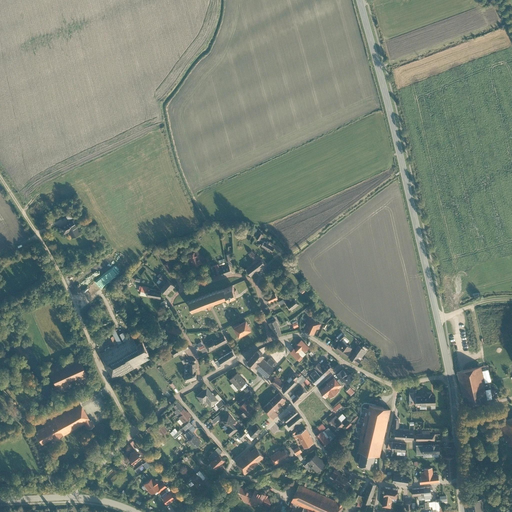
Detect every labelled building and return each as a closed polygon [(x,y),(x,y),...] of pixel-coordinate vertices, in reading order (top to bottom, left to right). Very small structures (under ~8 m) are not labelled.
[(72,219),(59,225),(64,234),(68,231),(71,237),(80,232),(72,219)] [(260,240),(263,234),(258,231),(255,237),(260,240)] [(264,242),(262,246),(267,249),(266,250),(271,253),(274,248),(264,242)] [(197,249),(186,254),(192,266),(200,262),(198,257),(201,256),(197,249)] [(255,257),(251,251),(247,254),(252,260),(255,257)] [(74,278),(77,282),(116,258),(113,253),(74,278)] [(261,259),(247,269),(251,276),(262,268),(261,268),(265,265),(261,259)] [(174,269),(169,262),(163,265),(168,273),(174,269)] [(216,270),(211,272),(214,279),(223,276),(220,267),(219,264),(214,266),(216,270)] [(232,273),(229,264),(220,267),(223,276),(232,273)] [(171,289),(175,285),(162,274),(159,278),(161,280),(171,289)] [(155,284),(167,294),(171,289),(161,280),(159,283),(157,282),(155,284)] [(225,287),(189,301),(194,311),(207,306),(208,309),(212,307),(211,305),(229,297),(230,299),(238,295),(235,286),(226,290),(225,287)] [(160,298),(162,291),(157,290),(157,289),(150,287),(149,293),(148,296),(160,298)] [(275,294),(267,297),(269,302),(277,299),(275,294)] [(298,305),(292,297),(284,304),(290,312),(298,305)] [(322,322),(308,317),(303,330),(313,333),(315,328),(319,330),(322,322)] [(251,329),(246,320),(234,326),(239,335),(251,329)] [(281,334),(276,320),(271,322),(276,336),(281,334)] [(176,337),(180,332),(172,326),(168,332),(176,337)] [(227,341),(224,335),(214,341),(212,337),(204,342),(209,351),(227,341)] [(133,336),(99,354),(112,378),(152,357),(150,355),(144,344),(143,341),(137,344),(133,336)] [(309,347),(301,338),(295,344),(297,346),(294,349),(293,348),(289,352),(296,359),(300,355),(297,352),(301,348),(305,352),(309,347)] [(186,339),(169,349),(174,356),(190,346),(186,339)] [(346,358),(352,348),(342,342),(339,346),(337,345),(334,350),(346,358)] [(365,352),(357,346),(349,359),(357,364),(365,352)] [(258,348),(247,359),(266,376),(274,367),(273,366),(277,362),(270,356),(266,360),(262,356),(264,354),(258,348)] [(236,356),(232,350),(219,358),(222,365),(236,356)] [(76,355),(46,367),(57,393),(87,381),(76,355)] [(197,380),(196,359),(188,360),(188,371),(183,372),(184,380),(197,380)] [(322,366),(319,362),(315,366),(318,370),(310,376),(315,383),(334,368),(328,361),(322,366)] [(481,366),(458,371),(463,396),(469,395),(469,398),(471,405),(488,400),(481,366)] [(349,375),(343,369),(336,375),(342,381),(349,375)] [(246,381),(238,372),(230,378),(238,388),(246,381)] [(276,375),(272,381),(279,388),(284,383),(281,380),(281,379),(276,375)] [(328,383),(320,389),(326,397),(329,395),(331,397),(340,389),(338,388),(341,385),(334,377),(327,382),(328,383)] [(282,389),(286,393),(297,381),(293,378),(282,389)] [(218,399),(207,386),(196,394),(203,402),(206,399),(211,405),(218,399)] [(307,392),(302,386),(290,397),(295,402),(307,392)] [(286,399),(279,391),(263,407),(274,418),(278,413),(276,410),(278,408),(278,407),(286,399)] [(427,392),(427,396),(427,404),(436,404),(436,396),(432,396),(432,392),(427,392)] [(256,409),(247,399),(239,406),(248,416),(256,409)] [(191,416),(178,400),(172,405),(176,410),(173,412),(182,424),(191,416)] [(79,401),(43,421),(45,425),(35,430),(41,442),(51,436),(53,440),(84,423),(87,428),(93,424),(79,401)] [(337,410),(343,404),(341,401),(334,407),(337,410)] [(380,455),(390,409),(368,404),(358,451),(361,451),(376,454),(380,455)] [(288,421),(299,412),(295,407),(283,416),(284,417),(281,420),(284,423),(287,420),(288,421)] [(303,418),(299,412),(288,421),(286,422),(292,429),(297,426),(296,425),(299,422),(299,421),(303,418)] [(220,413),(213,419),(215,422),(222,417),(220,413)] [(236,422),(229,413),(222,420),(228,427),(225,429),(231,435),(238,428),(234,424),(236,422)] [(344,423),(336,415),(329,422),(338,431),(344,423)] [(511,418),(500,422),(506,441),(509,440),(510,445),(511,443),(511,418)] [(399,419),(395,419),(394,437),(413,438),(413,433),(408,432),(408,429),(399,429),(399,419)] [(168,430),(161,423),(155,428),(158,431),(159,430),(163,434),(168,430)] [(254,437),(262,429),(256,423),(248,431),(254,437)] [(193,447),(199,441),(193,434),(195,432),(191,427),(186,432),(191,438),(188,441),(193,447)] [(314,441),(306,427),(296,433),(304,446),(314,441)] [(440,429),(421,429),(421,433),(416,433),(416,438),(434,439),(434,434),(440,434),(440,429)] [(323,430),(316,435),(323,445),(329,440),(323,430)] [(406,442),(391,441),(390,450),(405,451),(406,442)] [(295,447),(298,453),(304,450),(301,444),(295,447)] [(439,451),(439,444),(415,444),(415,455),(421,454),(420,452),(439,451)] [(217,468),(225,460),(219,454),(222,451),(218,446),(209,454),(214,459),(208,464),(211,468),(214,465),(217,468)] [(250,451),(249,449),(235,460),(245,474),(260,463),(258,461),(264,456),(257,446),(250,451)] [(280,450),(270,455),(274,463),(288,455),(285,449),(281,451),(280,450)] [(131,465),(140,458),(135,451),(126,458),(131,465)] [(376,454),(361,451),(358,463),(373,466),(376,454)] [(326,463),(316,453),(304,465),(309,468),(312,466),(318,471),(326,463)] [(454,456),(444,457),(446,477),(456,476),(455,472),(456,471),(454,456)] [(141,465),(139,462),(132,468),(134,470),(141,465)] [(433,474),(432,467),(424,467),(425,474),(418,474),(419,482),(439,481),(438,473),(433,474)] [(343,486),(348,478),(339,473),(340,472),(335,469),(331,475),(336,478),(335,481),(343,486)] [(401,473),(394,472),(393,482),(408,484),(409,476),(400,475),(401,473)] [(205,483),(199,475),(192,481),(198,489),(205,483)] [(159,486),(151,476),(142,484),(150,494),(155,490),(159,486)] [(370,503),(375,484),(366,481),(362,496),(358,494),(357,500),(370,503)] [(158,493),(166,486),(163,482),(159,486),(155,490),(158,493)] [(338,501),(299,484),(291,501),(307,508),(304,511),(314,511),(315,511),(316,511),(340,511),(346,501),(340,498),(338,501)] [(253,491),(240,485),(236,495),(249,501),(253,491)] [(395,497),(397,488),(383,486),(381,504),(390,505),(391,496),(395,497)] [(431,498),(430,487),(411,488),(411,495),(418,495),(418,499),(431,498)] [(253,491),(249,501),(257,504),(258,501),(269,505),(272,498),(267,496),(268,494),(261,491),(260,492),(258,491),(258,490),(255,488),(253,491)] [(175,497),(170,491),(161,498),(166,504),(175,497)] [(483,511),(481,498),(467,500),(469,511),(483,511)] [(441,507),(440,500),(426,501),(426,506),(433,506),(434,511),(446,511),(445,506),(441,507)]
